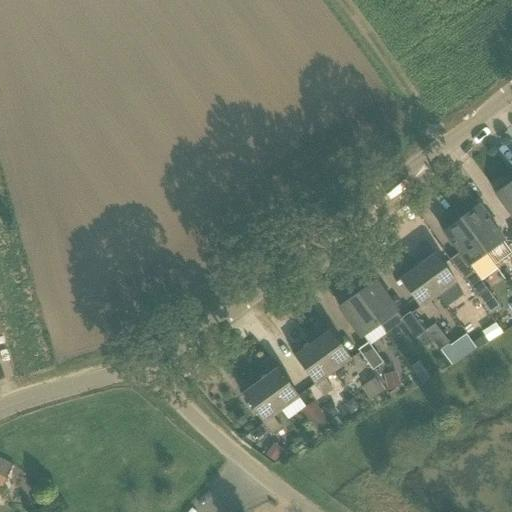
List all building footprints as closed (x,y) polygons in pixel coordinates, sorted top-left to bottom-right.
[(495,194),(511,217),(511,179),(510,179),(511,181),(510,182),(495,194)] [(458,214),(458,215),(486,253),(504,240),(478,206),(472,210),(471,208),(459,216),(458,214)] [(486,253),(458,215),(457,215),(458,217),(447,226),(449,227),(443,231),(468,266),(486,253)] [(455,283),(456,282),(427,243),(418,250),(426,261),(417,266),(438,295),(439,295),(455,283)] [(399,279),(428,319),(438,312),(430,301),(438,295),(417,266),(399,279)] [(464,278),(479,298),(488,291),(474,271),(464,278)] [(375,281),(358,294),(357,294),(380,326),(387,335),(403,323),(415,340),(416,339),(421,346),(426,347),(432,342),(410,312),(401,319),(397,312),(398,311),(375,281)] [(500,307),(488,291),(479,298),(490,314),(500,307)] [(364,336),(365,337),(380,326),(357,294),(339,307),(361,338),(364,336)] [(333,372),(351,359),(322,319),(312,327),(320,338),(312,343),(333,372)] [(450,346),(449,344),(450,344),(436,324),(427,331),(440,351),(452,366),(476,348),(466,334),(450,346)] [(383,363),(371,346),(369,342),(358,350),(373,370),(383,363)] [(294,356),(322,396),(333,389),(325,378),(333,372),(312,343),(294,356)] [(298,398),(299,397),(270,358),(260,364),(268,375),(260,381),(281,410),(288,421),(306,408),(298,398)] [(384,376),(388,391),(401,388),(397,372),(384,376)] [(383,391),(374,378),(361,388),(370,401),(383,391)] [(271,434),(280,427),(273,416),(281,410),(260,381),(242,394),(271,434)] [(329,422),(321,411),(315,402),(300,413),(308,423),(311,421),(318,430),(329,422)] [(331,404),(321,411),(329,422),(339,415),(331,404)] [(275,462),(283,450),(273,443),(266,455),(275,462)] [(0,483),(3,485),(12,465),(0,459),(0,483)] [(57,499),(52,503),(58,511),(67,511),(65,509),(69,506),(63,497),(59,500),(57,499)]
